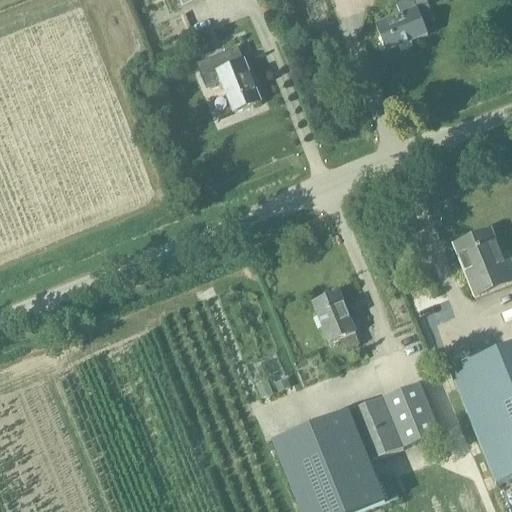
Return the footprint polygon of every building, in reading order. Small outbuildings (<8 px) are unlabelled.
[(176,0),(181,10),(206,0),(176,0)] [(422,26),(433,22),(423,0),(409,0),(395,6),(399,17),(374,28),(385,54),(426,36),(422,26)] [(320,43),(326,41),(323,31),(317,33),(320,43)] [(233,115),(259,105),(243,63),(217,73),(233,115)] [(490,232),(453,247),(474,299),(511,284),(511,276),(510,271),(506,273),(490,232)] [(342,353),(358,347),(353,336),(354,335),(337,294),(311,304),(328,346),(338,342),(342,353)] [(511,349),(450,375),(497,488),(511,481),(511,349)] [(403,451),(438,436),(418,387),(383,401),(382,401),(347,415),(272,445),(298,511),(367,511),(397,500),(390,481),(376,486),(368,465),(403,451)]
